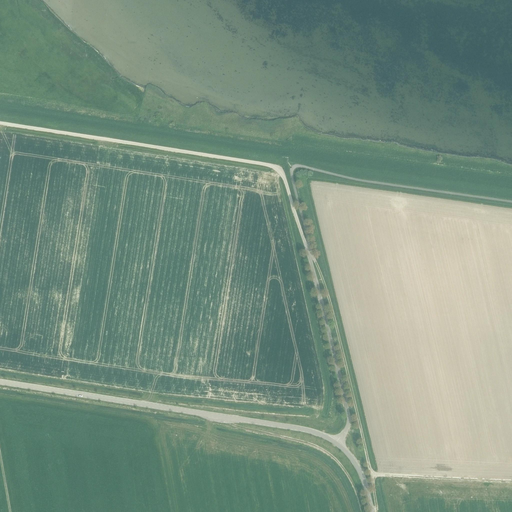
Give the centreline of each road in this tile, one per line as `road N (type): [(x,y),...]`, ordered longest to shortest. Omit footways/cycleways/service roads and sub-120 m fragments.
road 1 (unclassified): [(0,122),(278,168),(308,252),(349,420),(335,442)]
road 2 (track): [(374,511),(337,332),(308,252)]
road 3 (tertiary): [(214,415),(0,382)]
road 4 (track): [(359,511),(347,473),(331,455),(214,415)]
road 5 (track): [(372,475),(511,481)]
road 6 (tertiary): [(214,415),(335,442)]
